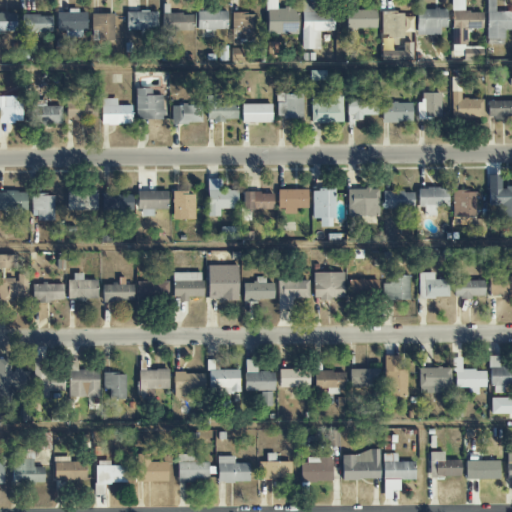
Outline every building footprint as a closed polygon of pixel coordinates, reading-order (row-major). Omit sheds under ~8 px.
[(265,0),(266,35),(297,34),(296,9),(276,9),(275,0),(265,0)] [(319,50),(319,32),(333,31),(332,13),(313,13),(313,0),(301,1),(302,50),(319,50)] [(481,12),(463,12),(463,0),(450,0),(451,45),(466,45),(466,29),(481,29),(481,12)] [(511,30),(511,11),(494,12),(494,0),(485,0),(486,45),(503,45),(503,31),(511,30)] [(446,28),(445,9),(422,10),(422,2),(415,2),(416,36),(439,35),(439,28),(446,28)] [(56,13),(56,30),(66,31),(66,37),(80,38),(80,31),(86,31),(86,11),(68,11),(68,13),(56,13)] [(125,30),(157,31),(157,12),(126,11),(125,30)] [(226,11),(196,11),(196,30),(227,30),(226,11)] [(375,11),(346,11),(346,29),(375,29),(375,11)] [(0,13),(0,32),(16,32),(15,13),(0,13)] [(113,14),(90,14),(91,31),(97,31),(97,41),(113,41),(113,14)] [(163,14),(163,32),(192,31),(192,14),(163,14)] [(254,14),(231,14),(231,28),(239,28),(239,40),(254,40),(254,14)] [(413,14),(380,14),(379,37),(403,37),(403,32),(412,32),(413,14)] [(52,16),(22,15),(22,32),(51,33),(52,16)] [(381,51),(381,61),(412,60),(412,43),(402,43),(402,51),(381,51)] [(463,60),(482,60),(482,48),(463,47),(463,60)] [(309,80),(325,80),(325,71),(310,71),(309,80)] [(482,118),(482,99),(461,100),(460,77),(450,78),(451,118),(482,118)] [(163,120),(162,95),(151,96),(151,88),(135,88),(135,120),(163,120)] [(440,94),(421,93),(421,102),(417,102),(416,119),(440,119),(440,94)] [(302,94),(283,95),(283,103),(276,103),(276,119),(302,118),(302,94)] [(66,120),(96,119),(96,95),(65,96),(66,120)] [(237,121),(236,103),(219,103),(219,95),(205,96),(206,121),(237,121)] [(342,123),(342,96),(310,96),(310,123),(342,123)] [(0,97),(0,122),(20,122),(20,98),(0,97)] [(116,99),(101,99),(100,124),(131,125),(131,106),(116,106),(116,99)] [(347,119),(361,118),(361,116),(376,115),(376,99),(347,100),(347,119)] [(61,107),(45,106),(46,100),(31,100),(31,124),(61,124),(61,107)] [(511,100),(487,101),(487,119),(511,118),(511,100)] [(412,103),(382,103),(382,123),(412,123),(412,103)] [(271,123),(271,104),(241,105),(242,123),(271,123)] [(201,124),(201,105),(171,105),(171,124),(201,124)] [(221,180),(207,179),(206,217),(219,217),(219,209),(237,209),(237,191),(221,190),(221,180)] [(511,187),(487,188),(487,207),(500,207),(500,222),(511,221),(511,187)] [(448,207),(447,188),(417,188),(418,208),(423,208),(423,216),(435,216),(435,207),(448,207)] [(347,189),(346,216),(378,217),(378,189),(347,189)] [(307,190),(277,190),(277,213),(295,212),(295,209),(307,209),(307,190)] [(333,190),(311,190),(311,219),(319,219),(319,228),(334,227),(333,190)] [(96,191),(67,191),(66,210),(96,211),(96,191)] [(166,191),(138,192),(138,217),(153,217),(153,210),(167,210),(166,191)] [(413,208),(413,191),(383,192),(383,209),(413,208)] [(475,191),(452,191),(451,225),(474,225),(475,191)] [(0,210),(26,210),(26,192),(0,192),(0,210)] [(194,220),(194,192),(171,193),(172,220),(194,220)] [(242,210),(272,210),(272,193),(242,192),(242,210)] [(53,220),(54,195),(31,195),(30,220),(53,220)] [(132,195),(101,195),(102,211),(112,211),(112,216),(123,216),(123,211),(132,211),(132,195)] [(238,227),(220,227),(220,240),(238,240),(238,227)] [(16,255),(0,255),(0,269),(16,269),(16,255)] [(238,300),(237,265),(207,266),(208,300),(238,300)] [(511,276),(504,277),(504,269),(488,270),(489,297),(511,295),(511,276)] [(202,273),(172,274),(173,302),(188,302),(188,297),(202,297),(202,273)] [(343,273),(313,273),(313,299),(344,299),(343,273)] [(419,298),(449,298),(449,280),(434,280),(434,273),(418,273),(419,298)] [(0,279),(0,299),(27,299),(26,274),(16,275),(16,279),(0,279)] [(82,281),(82,274),(69,274),(69,300),(97,300),(97,280),(82,281)] [(408,276),(389,276),(389,284),(382,284),(382,300),(408,300),(408,276)] [(132,285),(124,285),(124,278),(118,278),(118,285),(102,285),(102,302),(132,302),(132,285)] [(243,300),(273,301),(273,284),(265,284),(265,278),(255,278),(255,284),(243,283),(243,300)] [(377,281),(348,280),(348,298),(376,299),(377,281)] [(484,281),(454,280),(454,298),(483,298),(484,281)] [(168,282),(136,281),(136,299),(168,300),(168,282)] [(308,299),(308,281),(277,281),(277,310),(291,310),(291,299),(308,299)] [(62,284),(32,285),(32,302),(63,302),(62,284)] [(398,356),(383,356),(383,400),(388,400),(389,410),(395,410),(395,398),(406,397),(405,370),(399,371),(398,356)] [(503,394),(503,387),(511,387),(511,367),(499,367),(499,357),(489,356),(489,393),(503,394)] [(453,388),(468,388),(468,394),(477,394),(477,388),(484,388),(485,371),(460,370),(460,358),(453,358),(453,388)] [(273,372),(256,372),(256,360),(244,361),(244,391),(273,391),(273,372)] [(47,399),(47,391),(61,391),(61,372),(46,372),(46,361),(33,361),(32,398),(47,399)] [(99,397),(97,370),(77,371),(77,361),(67,361),(68,398),(99,397)] [(220,395),(239,395),(238,370),(217,370),(217,363),(208,363),(208,390),(220,390),(220,395)] [(417,368),(418,394),(449,393),(449,368),(417,368)] [(279,388),(308,387),(308,369),(278,370),(279,388)] [(379,370),(349,369),(348,387),(379,388),(379,370)] [(168,389),(168,370),(137,370),(137,396),(149,396),(149,389),(168,389)] [(344,372),(313,372),(313,389),(344,389),(344,372)] [(125,398),(125,373),(103,374),(103,399),(125,398)] [(204,373),(173,373),(173,398),(191,398),(191,391),(204,391),(204,373)] [(270,392),(259,392),(260,406),(271,406),(270,392)] [(511,414),(511,398),(489,399),(490,415),(511,414)] [(326,447),(339,447),(339,431),(327,430),(326,447)] [(32,467),(33,451),(18,450),(18,460),(12,460),(11,483),(43,485),(43,468),(32,467)] [(443,453),(429,452),(429,462),(434,462),(434,476),(459,477),(460,461),(443,460),(443,453)] [(341,480),(378,480),(378,453),(341,453),(341,480)] [(149,463),(149,454),(135,455),(135,482),(167,482),(166,462),(149,463)] [(198,462),(197,454),(176,455),(177,481),(208,480),(207,462),(198,462)] [(396,454),(382,454),(382,479),(414,479),(414,462),(396,462),(396,454)] [(53,457),(54,481),(86,480),(85,462),(69,462),(69,457),(53,457)] [(216,457),(216,482),(248,483),(248,464),(233,463),(234,457),(216,457)] [(332,482),(331,458),(299,459),(300,483),(332,482)] [(126,466),(109,466),(109,461),(95,461),(95,483),(125,484),(126,466)] [(499,461),(465,462),(465,480),(499,479),(499,461)] [(257,463),(258,480),(291,479),(290,462),(257,463)] [(383,489),(398,490),(399,480),(383,480),(383,489)]
